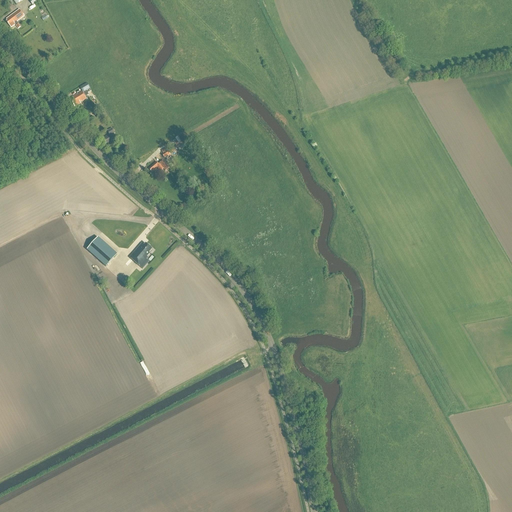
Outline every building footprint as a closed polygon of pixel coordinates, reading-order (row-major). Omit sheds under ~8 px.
[(24,17),(19,10),(6,20),(7,21),(6,22),(11,28),(15,25),(18,29),(21,27),(17,22),(24,17)] [(80,103),(86,100),(84,97),(87,96),(85,92),(89,90),(87,84),(80,88),(82,92),(71,98),(72,100),(70,101),(74,108),(81,104),(80,103)] [(107,132),(109,135),(104,138),(105,140),(104,141),(106,144),(107,143),(108,145),(115,141),(112,135),(115,134),(112,129),(107,132)] [(158,165),(156,163),(148,170),(151,173),(152,172),(157,168),(160,172),(163,169),(165,172),(169,168),(163,161),(158,165)] [(98,238),(87,251),(106,268),(117,255),(98,238)] [(149,253),(152,250),(146,244),(145,246),(143,244),(129,259),(140,268),(143,270),(150,262),(147,260),(148,259),(147,258),(150,254),(149,253)]
